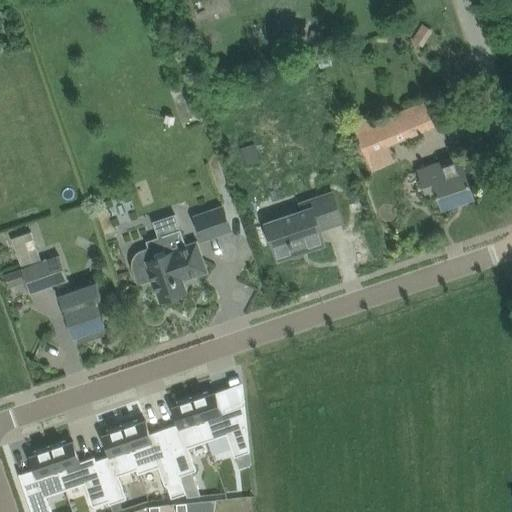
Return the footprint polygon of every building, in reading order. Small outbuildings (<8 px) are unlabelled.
[(375,126),(360,133),(369,153),(420,131),(410,107),(373,122),(375,126)] [(355,132),(352,124),(345,126),(349,134),(355,132)] [(241,148),(247,165),(261,161),(255,143),(241,148)] [(426,190),(435,187),(442,207),(474,196),(460,156),(419,170),(426,190)] [(342,221),(333,193),(302,204),(305,211),(266,224),(278,259),(325,244),(320,229),(342,221)] [(231,230),(223,206),(195,216),(203,240),(231,230)] [(145,241),(148,248),(143,250),(139,252),(136,254),(134,258),(132,262),(132,266),(133,270),(138,284),(153,279),(161,301),(187,291),(183,280),(208,271),(197,241),(186,245),(181,229),(145,241)] [(26,283),(30,294),(67,281),(58,255),(23,267),(22,268),(22,269),(5,275),(10,288),(26,283)] [(108,334),(105,326),(98,307),(96,300),(100,299),(102,296),(96,282),(61,295),(68,318),(75,337),(85,333),(87,341),(108,334)] [(207,389),(192,395),(206,435),(225,428),(232,447),(249,441),(245,396),(221,405),(216,391),(209,394),(207,389)] [(177,424),(164,428),(178,470),(195,464),(187,442),(206,435),(192,395),(177,400),(178,404),(171,407),(177,424)] [(138,418),(122,423),(136,463),(155,457),(162,476),(178,470),(164,428),(151,433),(147,420),(139,422),(138,418)] [(106,448),(93,453),(107,495),(124,489),(118,470),(136,463),(122,423),(107,428),(109,433),(101,435),(106,448)] [(65,438),(50,444),(64,484),(83,478),(91,500),(107,495),(93,453),(80,457),(74,440),(67,443),(65,438)] [(33,469),(20,474),(33,511),(44,511),(51,510),(45,491),(64,484),(50,444),(35,449),(36,453),(29,456),(33,469)] [(192,471),(181,475),(182,479),(183,483),(192,480),(194,475),(192,471)] [(120,501),(111,504),(114,511),(123,508),(120,501)] [(198,501),(187,502),(188,511),(192,511),(199,511),(198,501)] [(188,511),(187,502),(176,504),(177,511),(188,511)]
